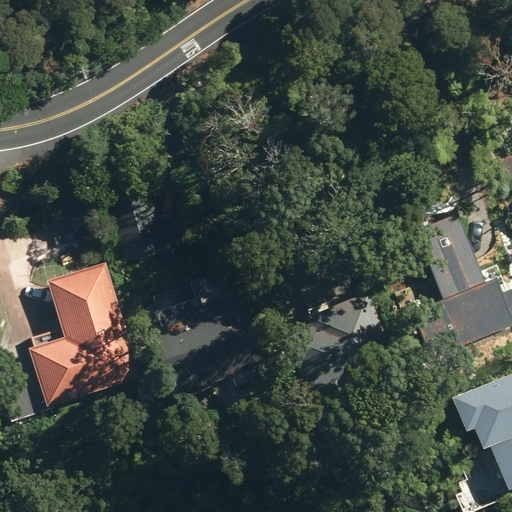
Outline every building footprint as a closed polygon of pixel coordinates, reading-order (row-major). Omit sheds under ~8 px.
[(103,199),(122,264),(152,256),(145,231),(156,228),(145,187),(103,199)] [(473,348),(479,364),(500,356),(492,337),(511,329),(511,314),(499,281),(482,288),(454,219),(410,237),(439,305),(421,313),(440,361),(473,348)] [(0,373),(0,398),(8,426),(137,381),(101,267),(42,285),(60,344),(24,354),(28,366),(0,373)] [(304,400),(393,364),(367,296),(302,323),(311,342),(285,352),(304,400)] [(144,334),(170,402),(222,382),(228,398),(237,400),(258,392),(249,368),(262,363),(236,298),(144,334)] [(486,454),(505,500),(511,497),(511,377),(455,401),(478,457),(486,454)]
